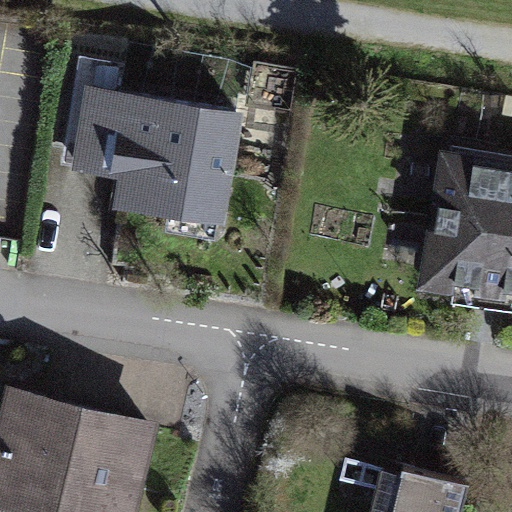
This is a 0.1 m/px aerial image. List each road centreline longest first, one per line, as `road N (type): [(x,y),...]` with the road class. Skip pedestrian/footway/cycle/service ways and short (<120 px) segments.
road 1 (residential): [(511,382),(254,334)]
road 2 (residential): [(254,334),(0,297)]
road 3 (residential): [(254,334),(213,511)]
